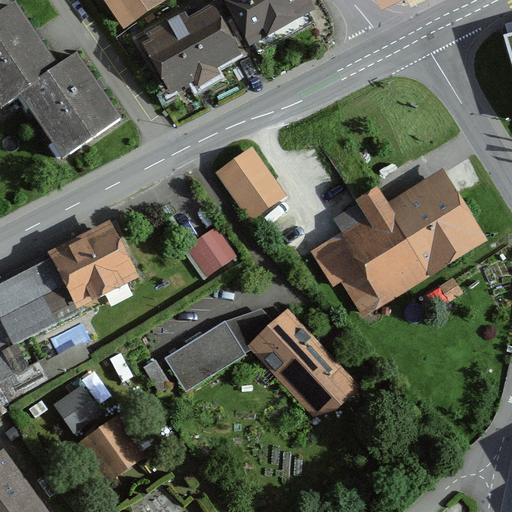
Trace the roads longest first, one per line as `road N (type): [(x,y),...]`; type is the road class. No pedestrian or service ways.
road 1 (residential): [(186,147),(265,271),(369,372)]
road 2 (secondary): [(389,50),(186,147)]
road 3 (secondary): [(186,147),(0,242)]
road 4 (secondary): [(511,182),(418,34)]
